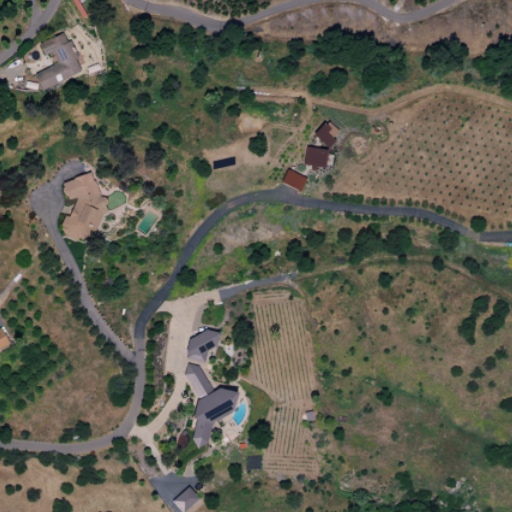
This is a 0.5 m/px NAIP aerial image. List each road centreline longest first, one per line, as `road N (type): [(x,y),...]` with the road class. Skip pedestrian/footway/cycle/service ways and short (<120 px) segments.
road 1 (residential): [(0,54),(51,0),(157,6),(217,28),(245,18)]
road 2 (residential): [(456,0),(410,16),(362,0),(281,6),(245,18)]
